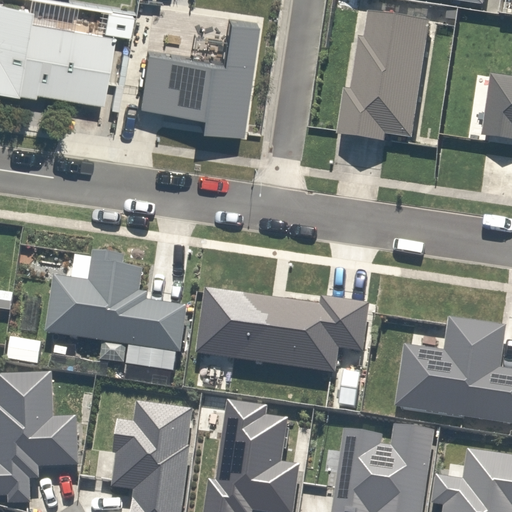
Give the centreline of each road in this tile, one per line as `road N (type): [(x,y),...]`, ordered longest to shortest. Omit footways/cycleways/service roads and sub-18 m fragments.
road 1 (residential): [(0,169),(278,211)]
road 2 (residential): [(278,211),(511,245)]
road 3 (residential): [(278,211),(308,0)]
